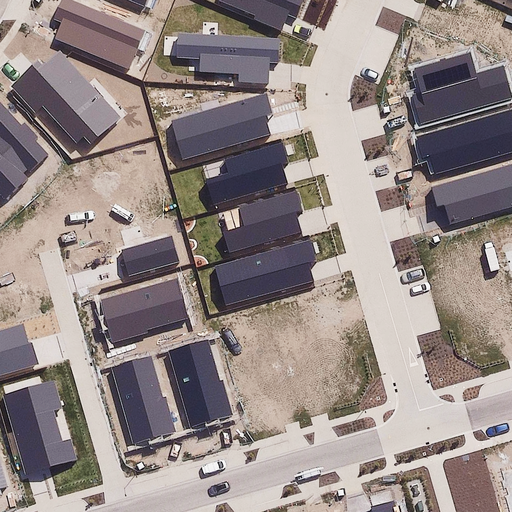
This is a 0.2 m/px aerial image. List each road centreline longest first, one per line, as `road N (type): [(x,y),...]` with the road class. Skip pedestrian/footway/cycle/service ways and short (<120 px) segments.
road 1 (residential): [(363,0),(333,75),(331,117),(424,426)]
road 2 (residential): [(130,511),(424,426)]
